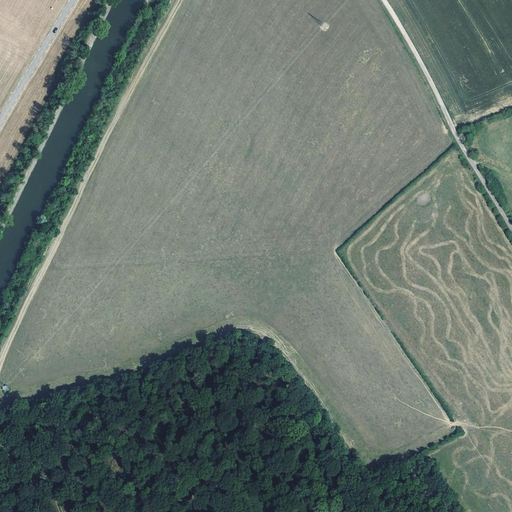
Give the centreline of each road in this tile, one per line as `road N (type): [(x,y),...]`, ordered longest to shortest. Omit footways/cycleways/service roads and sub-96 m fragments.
road 1 (track): [(382,0),(511,226)]
road 2 (unclassified): [(0,126),(75,0)]
